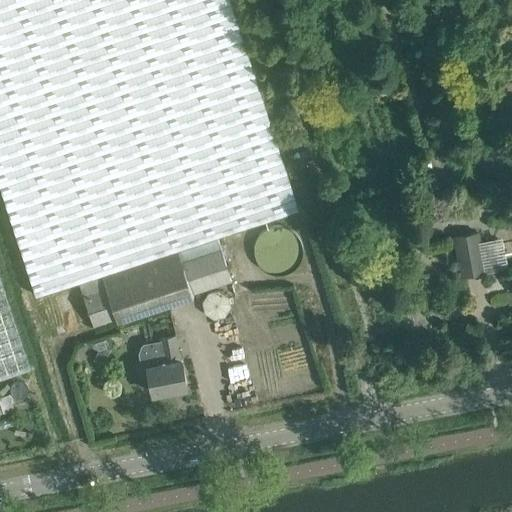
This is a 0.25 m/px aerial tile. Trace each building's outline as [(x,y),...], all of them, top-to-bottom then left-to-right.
[(93,325),(116,317),(117,321),(193,296),(192,293),(230,280),(216,236),(299,209),(230,0),(0,0),(0,184),(36,295),(78,281),(93,325)] [(468,213),(463,214),(464,216),(479,214),(474,187),(464,189),(468,213)] [(462,276),(508,265),(502,236),(481,241),(478,230),(453,235),(462,276)] [(0,378),(31,368),(0,273),(0,378)] [(142,345),(139,352),(140,359),(146,364),(148,365),(150,373),(153,393),(187,386),(183,367),(182,359),(180,359),(175,334),(174,334),(160,337),(160,340),(144,343),(142,345)]
